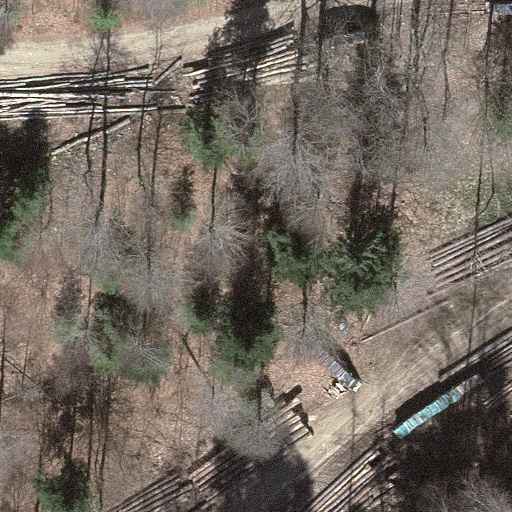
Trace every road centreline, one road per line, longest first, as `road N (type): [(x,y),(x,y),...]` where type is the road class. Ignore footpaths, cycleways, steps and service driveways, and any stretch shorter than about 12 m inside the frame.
road 1 (track): [(0,57),(125,53),(324,0)]
road 2 (track): [(511,309),(263,511)]
